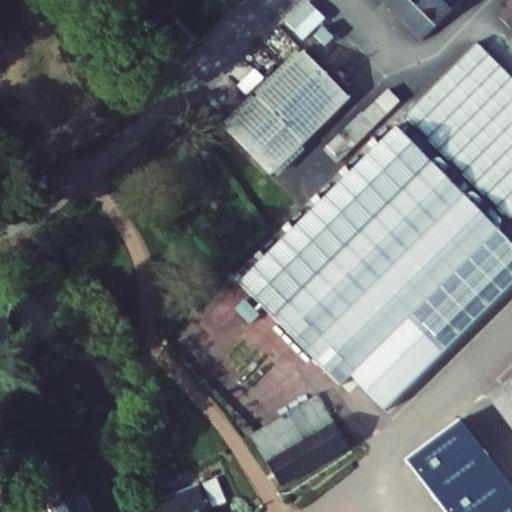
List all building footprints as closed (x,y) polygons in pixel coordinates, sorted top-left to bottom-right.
[(463,0),(419,0),(441,22),(463,0)] [(511,0),(499,14),(511,26),(511,0)] [(511,42),(496,26),(423,98),(511,187),(511,42)] [(321,34),(243,112),(289,157),(367,79),(321,34)] [(384,86),(327,150),(341,163),(398,98),(384,86)] [(511,197),(416,102),(283,234),(389,340),(511,217),(511,197)] [(511,250),(502,240),(394,346),(424,376),(511,289),(511,250)] [(511,377),(486,397),(511,431),(511,377)] [(337,380),(271,420),(300,468),(366,428),(337,380)] [(405,464),(441,511),(511,511),(511,492),(457,422),(405,464)] [(141,511),(117,444),(59,462),(79,511),(141,511)] [(233,454),(221,460),(232,485),(245,480),(233,454)] [(233,511),(217,470),(172,488),(182,511),(233,511)]
